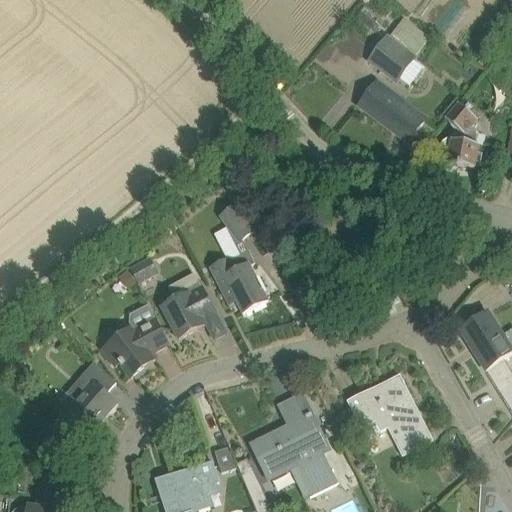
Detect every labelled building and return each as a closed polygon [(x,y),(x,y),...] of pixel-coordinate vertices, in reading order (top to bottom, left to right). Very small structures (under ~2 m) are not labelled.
[(388,37),(369,63),(398,85),(430,40),(405,20),(391,39),(388,37)] [(428,119),(379,82),(360,107),(393,133),(396,129),(411,140),(408,144),(409,145),(428,119)] [(443,143),(450,155),(448,165),(476,170),(480,147),(478,146),(480,135),(475,128),(477,126),(476,124),(481,119),(468,105),(466,108),(460,103),(447,117),(450,120),(448,122),(456,134),(443,143)] [(238,207),(222,219),(240,244),(257,233),(238,207)] [(210,267),(230,306),(237,303),(244,316),(269,303),(251,268),(256,266),(249,253),(232,262),(230,258),(210,267)] [(131,269),(139,285),(159,275),(151,259),(131,269)] [(131,289),(138,284),(131,275),(124,281),(131,289)] [(161,306),(180,341),(207,326),(206,323),(218,317),(201,286),(189,292),(188,291),(161,306)] [(462,332),(477,356),(511,411),(511,372),(505,361),(511,356),(511,351),(489,315),(462,332)] [(152,356),(170,346),(155,318),(132,330),(130,327),(101,349),(115,366),(119,364),(132,380),(156,361),(152,356)] [(64,414),(88,435),(105,416),(107,417),(118,405),(108,395),(117,385),(94,365),(85,375),(92,382),(64,414)] [(366,438),(388,427),(403,458),(434,443),(403,381),(385,390),(383,386),(349,404),(366,438)] [(289,426),(251,444),(270,484),(305,466),(318,495),(339,484),(326,455),(332,452),(314,413),(289,426)] [(247,442),(284,425),(281,419),(244,435),(247,442)] [(229,449),(217,453),(223,474),(238,470),(229,449)] [(273,511),(248,460),(238,465),(259,511),(273,511)] [(218,484),(220,483),(214,464),(195,470),(196,476),(186,479),(184,473),(157,482),(166,511),(200,511),(215,507),(212,498),(221,495),(218,484)] [(23,511),(58,511),(58,510),(57,510),(59,495),(45,493),(43,508),(29,506),(27,511),(24,511),(23,511)]
